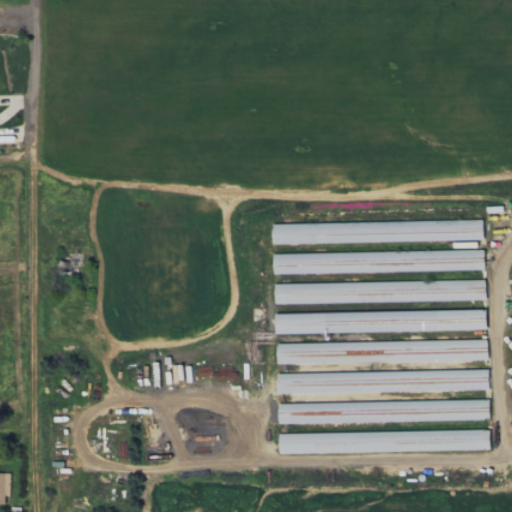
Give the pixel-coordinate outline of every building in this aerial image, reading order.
[(485,220),(410,221),(411,233),(397,234),(397,241),(485,239),(485,220)] [(274,224),(275,243),(382,240),(382,222),(274,224)] [(486,270),(485,249),(429,250),(429,259),(424,259),(424,264),(399,264),(399,251),(275,253),(275,273),(486,270)] [(275,284),(276,303),(348,302),(348,295),(345,295),(344,282),(275,284)] [(441,330),(487,329),(487,309),(446,310),(447,317),(441,317),(441,330)] [(276,333),(317,333),(317,320),(326,320),(326,313),(276,314),(276,333)] [(277,393),(381,392),(381,371),(277,373),(277,393)] [(279,433),(279,453),(489,449),(489,429),(279,433)] [(9,496),(10,472),(0,472),(0,504),(5,504),(5,496),(9,496)]
